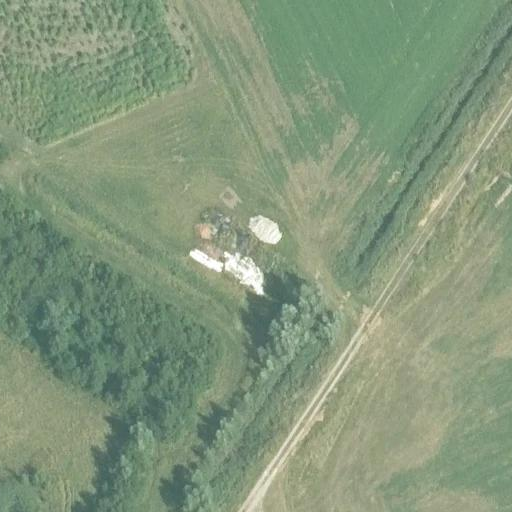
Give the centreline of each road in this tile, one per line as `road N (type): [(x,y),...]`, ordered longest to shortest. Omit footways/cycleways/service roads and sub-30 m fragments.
road 1 (track): [(4,177),(247,345),(163,493),(162,511)]
road 2 (track): [(511,110),(249,511)]
